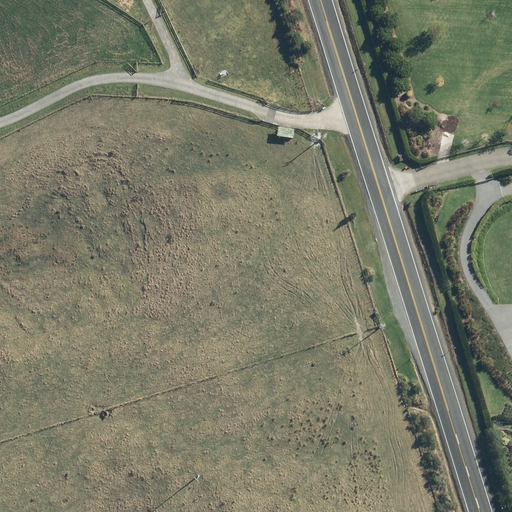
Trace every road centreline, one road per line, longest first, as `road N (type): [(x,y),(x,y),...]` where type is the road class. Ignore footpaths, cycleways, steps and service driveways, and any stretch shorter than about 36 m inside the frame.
road 1 (secondary): [(480,511),(379,191)]
road 2 (secondary): [(379,191),(321,0)]
road 3 (unknown): [(431,176),(437,132),(452,103),(482,61),(511,49)]
road 4 (unknown): [(410,289),(461,284),(485,291),(511,354)]
road 5 (unclassified): [(379,191),(511,157)]
